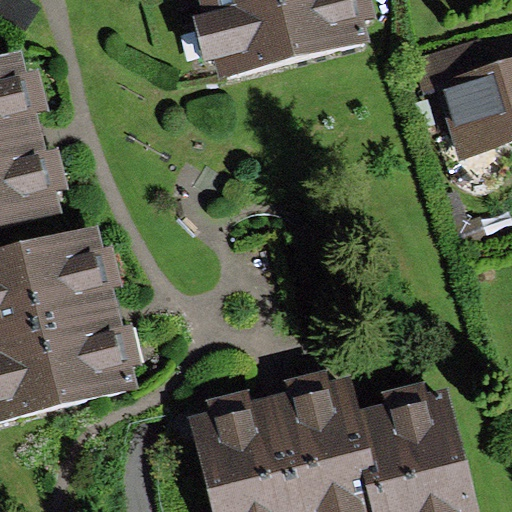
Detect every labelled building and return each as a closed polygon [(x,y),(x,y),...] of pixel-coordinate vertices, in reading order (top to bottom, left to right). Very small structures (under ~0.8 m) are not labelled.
[(227,80),(359,46),(347,0),(212,0),(216,13),(210,14),(227,80)] [(0,229),(50,217),(11,63),(0,66),(0,229)] [(486,128),(493,148),(511,142),(511,69),(443,90),(457,136),(486,128)] [(0,423),(125,392),(86,239),(0,260),(0,423)] [(472,511),(446,405),(357,427),(348,393),(194,431),(214,511),(472,511)]
